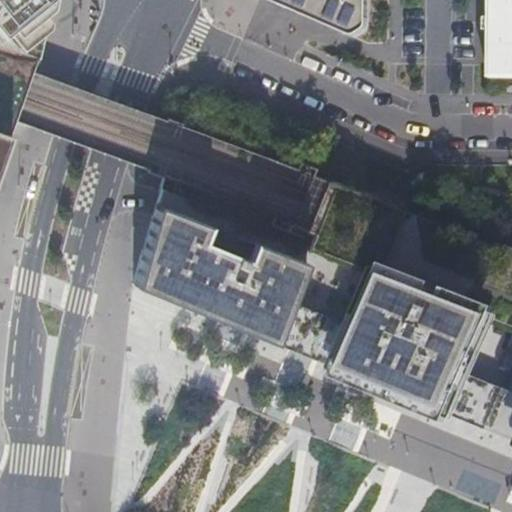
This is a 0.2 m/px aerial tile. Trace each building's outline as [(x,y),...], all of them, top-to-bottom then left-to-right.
[(60,0),(0,0),(0,40),(43,57),(60,0)] [(267,0),(351,36),(357,36),(366,31),(368,28),(369,25),(368,0),(267,0)] [(492,16),(492,2),(490,2),(489,0),(479,0),(479,16),(492,16)] [(511,0),(491,0),(492,2),(492,16),(491,75),(511,75),(511,0)] [(307,262),(155,203),(133,284),(169,300),(511,440),(511,391),(469,373),(492,318),(378,274),(356,327),(291,300),(307,262)]
